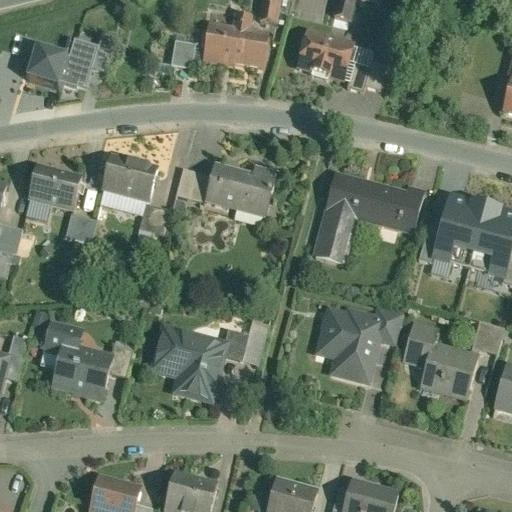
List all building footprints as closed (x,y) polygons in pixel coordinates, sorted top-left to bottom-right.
[(287,27),(290,0),(265,0),(263,25),(287,27)] [(357,2),(350,0),(341,0),(336,19),(352,23),(357,2)] [(206,64),(266,73),(271,36),(254,33),(256,20),(236,17),(234,30),(211,27),(210,37),(207,53),(206,64)] [(298,70),(348,84),(359,45),(309,31),(298,70)] [(198,52),(207,53),(210,37),(200,36),(199,48),(198,52)] [(70,58),(35,50),(27,80),(79,92),(80,87),(89,89),(93,73),(106,76),(114,41),(103,39),(100,48),(74,42),(70,58)] [(198,52),(199,48),(179,45),(175,68),(195,71),(198,52)] [(161,168),(113,156),(104,192),(152,205),(161,168)] [(86,178),(40,165),(30,202),(76,215),(86,178)] [(214,180),(207,205),(268,222),(281,173),(259,167),(256,176),(218,166),(214,180)] [(207,205),(214,180),(187,172),(179,198),(207,205)] [(413,195),(340,175),(318,259),(349,267),(361,222),(416,237),(428,191),(414,188),(413,195)] [(0,224),(10,185),(0,182),(0,224)] [(508,201),(460,187),(441,248),(485,261),(490,263),(497,239),(508,201)] [(175,215),(153,208),(146,231),(168,238),(175,215)] [(91,220),(76,216),(72,232),(86,236),(91,220)] [(25,232),(0,226),(0,259),(9,261),(12,250),(20,252),(25,232)] [(511,243),(497,239),(490,263),(485,261),(483,266),(511,274),(511,243)] [(48,261),(56,254),(51,247),(42,254),(48,261)] [(9,261),(0,259),(0,279),(6,281),(11,262),(9,261)] [(444,263),(440,274),(456,279),(459,268),(444,263)] [(397,350),(405,318),(379,311),(378,318),(348,310),(347,315),(330,310),(316,359),(337,364),(333,378),(371,389),(383,346),(397,350)] [(123,314),(123,326),(139,326),(139,314),(123,314)] [(256,323),(252,339),(245,364),(244,366),(261,371),(273,327),(256,323)] [(64,356),(54,393),(103,406),(111,376),(116,357),(114,357),(82,348),(86,333),(53,324),(45,351),(64,356)] [(431,364),(437,345),(441,332),(417,325),(408,357),(431,364)] [(511,336),(511,333),(483,325),(476,350),(506,358),(511,336)] [(227,344),(166,327),(153,377),(180,384),(176,398),(215,409),(228,359),(232,345),(227,344)] [(232,345),(228,359),(245,364),(252,339),(230,333),(227,344),(232,345)] [(16,340),(12,356),(23,359),(27,343),(16,340)] [(116,357),(111,376),(130,381),(139,349),(118,343),(114,357),(116,357)] [(423,390),(469,403),(482,358),(437,345),(431,364),(423,390)] [(11,359),(0,355),(0,412),(8,383),(14,360),(11,359)] [(14,360),(8,383),(17,386),(24,360),(23,359),(12,356),(11,359),(14,360)] [(511,365),(511,366),(497,412),(511,416),(511,365)] [(213,511),(220,485),(177,475),(168,511),(213,511)] [(143,489),(102,477),(91,511),(136,511),(138,508),(143,489)] [(314,511),(320,493),(278,480),(273,499),(269,511),(314,511)] [(351,492),(345,511),(395,511),(401,494),(354,480),(351,492)] [(335,511),(345,511),(351,492),(342,490),(335,511)] [(252,511),(269,511),(273,499),(258,494),(252,511)]
